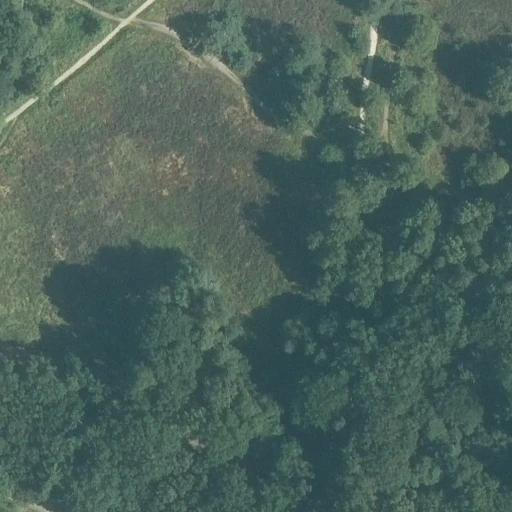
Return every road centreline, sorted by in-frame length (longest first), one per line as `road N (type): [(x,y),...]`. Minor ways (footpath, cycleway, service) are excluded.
road 1 (track): [(307,493),(187,440),(128,390),(0,359)]
road 2 (track): [(361,155),(287,119),(226,56),(179,31),(127,23)]
road 3 (track): [(511,212),(361,155)]
